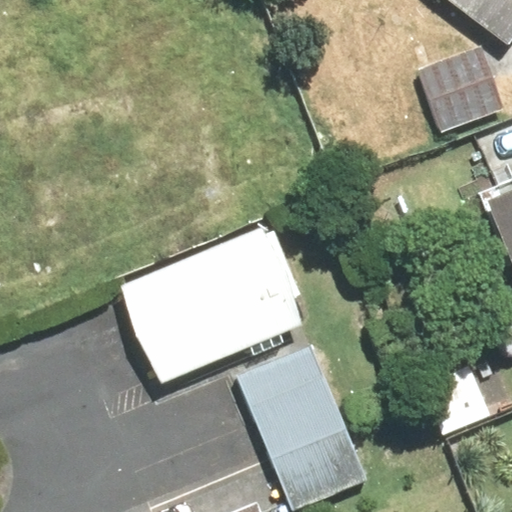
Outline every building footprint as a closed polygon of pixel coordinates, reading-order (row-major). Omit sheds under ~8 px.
[(0,0),(0,71),(70,44),(52,0),(0,0)] [(511,29),(511,0),(423,0),(495,52),(511,29)] [(487,49),(421,74),(444,135),(510,110),(487,49)] [(0,237),(60,225),(69,240),(0,270),(0,286),(13,314),(114,266),(91,218),(168,203),(171,217),(227,206),(203,88),(0,128),(0,237)] [(511,162),(487,174),(511,234),(511,162)] [(128,331),(171,430),(310,371),(268,272),(128,331)] [(496,407),(472,354),(411,381),(435,434),(496,407)] [(373,511),(327,390),(250,419),(285,511),(373,511)]
